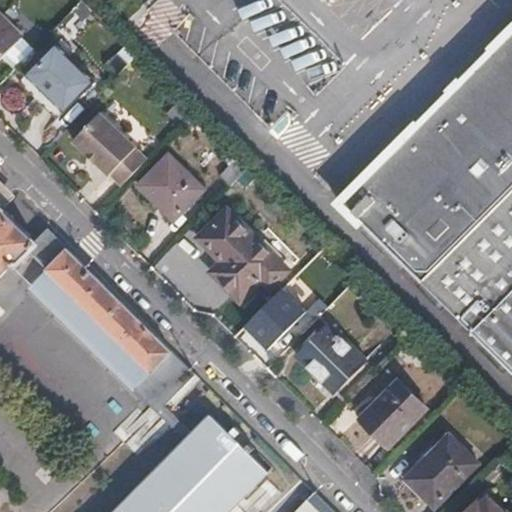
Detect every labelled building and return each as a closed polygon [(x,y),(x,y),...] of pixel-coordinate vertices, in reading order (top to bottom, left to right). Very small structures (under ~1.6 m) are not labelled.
[(76,0),(59,0),(70,11),(78,2),(76,0)] [(0,16),(0,59),(1,58),(21,38),(0,16)] [(511,30),(494,49),(497,51),(462,86),(460,84),(452,92),(454,93),(419,128),(418,127),(339,204),(360,225),(363,222),(511,371),(511,30)] [(12,69),(32,50),(21,38),(1,58),(12,69)] [(57,44),(26,75),(62,113),(94,83),(57,44)] [(16,112),(32,107),(26,91),(10,96),(16,112)] [(179,126),(193,113),(180,100),(167,114),(179,126)] [(121,184),(147,158),(135,147),(137,146),(101,111),(74,138),(109,173),(110,172),(121,184)] [(169,155),(139,184),(172,218),(202,189),(169,155)] [(230,187),(249,168),(239,159),(220,177),(230,187)] [(0,283),(35,248),(14,226),(1,213),(0,212),(0,283)] [(227,213),(197,242),(220,265),(211,274),(239,303),(240,303),(260,283),(268,291),(287,273),(227,213)] [(231,511),(270,473),(211,416),(195,433),(166,404),(194,376),(177,360),(130,313),(81,264),(66,249),(51,264),(45,270),(130,355),(149,373),(134,389),(186,441),(157,471),(116,511),(231,511)] [(333,298),(356,275),(331,249),(308,272),(333,298)] [(330,326),(297,357),(332,394),(365,362),(330,326)] [(359,420),(386,449),(426,409),(399,382),(398,381),(359,420)] [(407,477),(436,508),(479,465),(449,435),(407,477)] [(511,465),(511,445),(502,455),(511,465)] [(465,511),(506,511),(486,491),(465,511)] [(331,511),(314,494),(296,511),(331,511)]
